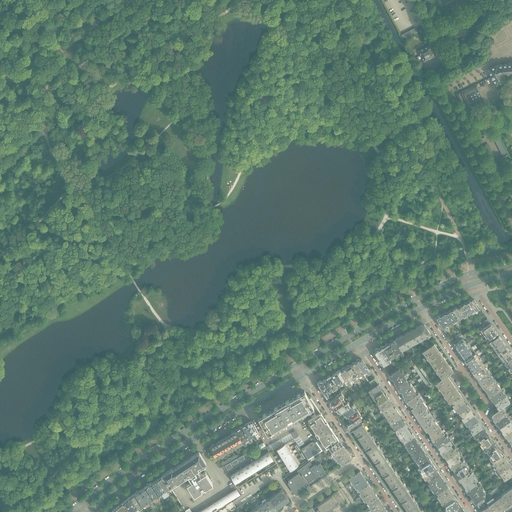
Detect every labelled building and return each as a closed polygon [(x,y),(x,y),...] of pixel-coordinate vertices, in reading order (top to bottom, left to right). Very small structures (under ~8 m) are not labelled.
[(412,36),(409,30),(401,35),(404,40),(406,40),(412,36)] [(435,56),(429,45),(418,51),(424,62),(427,60),(432,58),(435,56)] [(511,63),(499,64),(498,64),(497,64),(490,68),(489,69),(497,85),(507,80),(504,74),(511,73),(511,63)] [(463,90),(456,93),(456,94),(466,114),(467,113),(487,103),(477,83),(463,90)] [(480,308),(475,302),(474,299),(471,298),(467,301),(474,311),(476,314),(479,312),(477,310),(480,308)] [(474,311),(467,301),(466,302),(465,302),(464,302),(462,304),(462,303),(461,304),(468,314),(469,315),(474,311)] [(468,314),(461,304),(458,306),(457,306),(456,307),(463,316),(463,317),(468,314)] [(463,316),(456,307),(456,306),(452,309),(459,319),(463,316)] [(459,319),(452,309),(450,309),(446,312),(453,322),(453,323),(459,319)] [(453,322),(446,312),(445,312),(441,315),(448,325),(453,322)] [(448,325),(441,315),(440,314),(436,316),(435,319),(438,322),(445,333),(447,331),(448,326),(448,325)] [(480,330),(490,323),(487,318),(482,322),(483,324),(478,328),(480,330)] [(483,336),(494,328),(490,323),(480,330),(483,336)] [(430,334),(424,325),(420,324),(404,333),(411,344),(426,336),(426,337),(430,334)] [(499,335),(494,328),(483,336),(486,339),(488,338),(489,339),(495,335),(496,337),(498,336),(499,335)] [(411,344),(404,333),(394,339),(401,350),(411,344)] [(499,343),(502,342),(500,340),(501,340),(501,338),(500,336),(498,336),(496,337),(489,342),(493,348),(497,345),(498,345),(500,344),(499,343)] [(458,350),(465,344),(462,339),(461,340),(459,338),(458,339),(452,342),(454,344),(454,345),(458,350)] [(401,350),(394,339),(392,340),(391,340),(389,341),(389,342),(398,356),(400,355),(401,355),(404,354),(401,350)] [(503,349),(503,348),(506,347),(505,346),(505,347),(504,345),(505,343),(503,342),(502,342),(502,341),(502,342),(499,343),(500,344),(498,345),(497,345),(493,348),(497,353),(501,350),(501,351),(503,349)] [(398,356),(389,342),(384,345),(392,358),(394,356),(395,358),(398,356)] [(461,355),(469,349),(472,347),(471,347),(468,342),(465,344),(458,350),(461,355)] [(431,365),(443,357),(433,344),(422,352),(426,358),(425,358),(424,358),(422,359),(424,362),(427,360),(426,360),(427,359),(431,365)] [(392,358),(384,345),(379,349),(388,362),(391,361),(390,359),(392,358)] [(464,359),(472,354),(475,352),(472,347),(469,349),(461,355),(464,359)] [(507,354),(509,352),(508,350),(508,349),(507,347),(506,347),(503,348),(503,349),(501,351),(501,350),(497,353),(500,358),(499,358),(496,361),(495,359),(491,362),(493,364),(500,359),(504,356),(505,356),(507,355),(507,354)] [(388,362),(379,349),(378,348),(377,348),(375,349),(375,350),(374,351),(374,353),(383,365),(388,362)] [(473,372),(483,364),(475,352),(472,354),(464,359),(473,372)] [(511,359),(511,358),(511,356),(511,354),(511,353),(511,352),(509,352),(507,354),(507,355),(505,356),(504,356),(500,359),(504,364),(508,361),(509,361),(511,360),(511,359)] [(446,375),(453,371),(443,357),(431,365),(441,379),(446,375)] [(370,372),(362,359),(360,359),(359,359),(358,359),(356,360),(356,361),(355,362),(363,373),(367,371),(368,373),(370,372)] [(365,375),(363,373),(355,362),(350,364),(358,376),(361,375),(362,377),(365,375)] [(358,376),(350,364),(345,367),(353,379),(354,381),(358,379),(356,377),(358,376)] [(482,384),(492,377),(483,364),(473,372),(482,384)] [(353,379),(345,367),(344,367),(342,368),(342,369),(342,370),(340,370),(349,384),(352,382),(351,380),(353,379)] [(405,379),(406,378),(401,371),(400,371),(398,368),(395,370),(394,371),(391,373),(389,375),(391,378),(394,382),(397,388),(407,381),(405,379)] [(350,386),(349,384),(340,370),(340,369),(340,370),(340,369),(335,372),(342,383),(345,381),(346,383),(346,384),(348,387),(350,386)] [(342,383),(335,372),(330,375),(327,377),(331,383),(333,382),(336,387),(342,383)] [(440,389),(451,381),(446,375),(441,379),(435,382),(440,389)] [(336,387),(333,382),(331,383),(327,377),(322,381),(329,392),(336,387)] [(490,396),(501,389),(492,377),(482,384),(490,396)] [(329,392),(322,381),(320,380),(319,381),(318,384),(326,396),(331,393),(329,392)] [(415,391),(412,387),(409,383),(409,384),(407,381),(397,388),(399,391),(400,390),(403,394),(402,395),(406,401),(415,394),(414,392),(415,391)] [(451,401),(460,395),(451,381),(440,389),(449,403),(451,401)] [(387,396),(383,390),(379,384),(378,384),(368,390),(377,404),(387,396)] [(506,404),(510,401),(501,389),(490,396),(499,409),(502,406),(504,405),(506,404)] [(311,403),(306,394),(304,391),(303,391),(302,391),(301,391),(301,392),(301,393),(296,396),(295,395),(294,395),(294,396),(293,397),(294,397),(292,397),(302,414),(311,408),(315,414),(316,415),(320,412),(316,406),(313,406),(313,405),(314,404),(312,402),(311,403)] [(344,400),(342,398),(343,397),(340,392),(335,395),(336,397),(334,398),(330,401),(333,407),(344,400)] [(360,399),(355,392),(351,395),(354,400),(351,402),(352,404),(353,404),(354,403),(356,402),(360,399)] [(421,400),(422,399),(423,401),(426,399),(425,398),(424,399),(422,396),(420,397),(418,392),(415,394),(406,401),(407,403),(409,403),(412,407),(411,408),(415,414),(426,407),(421,400)] [(464,402),(463,401),(463,400),(462,399),(462,398),(460,395),(451,401),(453,403),(451,404),(457,411),(458,411),(459,413),(464,409),(465,411),(470,408),(467,404),(466,404),(465,403),(465,402),(464,402)] [(396,410),(392,403),(387,396),(377,404),(386,417),(396,410)] [(302,414),(292,397),(291,398),(290,398),(289,398),(289,399),(284,402),(283,402),(282,403),(281,404),(290,420),(302,414)] [(350,407),(349,406),(346,402),(345,402),(344,400),(333,407),(335,409),(336,409),(338,411),(339,411),(340,413),(342,412),(350,407)] [(290,420),(281,404),(280,405),(279,404),(278,405),(278,406),(273,409),(272,408),(271,409),(271,410),(270,411),(279,427),(290,420)] [(348,416),(357,410),(353,404),(352,404),(349,406),(350,407),(342,412),(343,414),(344,414),(346,417),(348,416)] [(495,421),(506,413),(504,411),(505,411),(502,406),(499,409),(492,414),(492,415),(491,415),(493,418),(493,419),(494,420),(495,420),(495,421)] [(433,415),(431,413),(429,410),(428,411),(426,407),(415,414),(424,427),(435,420),(436,419),(433,415)] [(473,415),(473,414),(472,414),(473,413),(472,413),(471,412),(471,410),(470,408),(465,411),(464,409),(459,413),(462,416),(461,417),(466,425),(467,424),(470,427),(475,424),(473,422),(477,419),(476,417),(475,417),(474,416),(474,415),(473,415)] [(360,416),(361,415),(357,410),(348,416),(350,419),(349,420),(350,422),(360,416)] [(405,423),(401,416),(396,410),(386,417),(394,430),(405,423)] [(279,427),(270,411),(268,411),(267,411),(267,412),(266,412),(261,415),(260,415),(259,416),(259,417),(258,417),(267,433),(268,433),(270,438),(272,437),(270,432),(279,427)] [(326,422),(324,417),(320,412),(316,415),(315,414),(312,415),(310,416),(311,418),(308,421),(314,430),(326,422)] [(511,427),(511,421),(510,420),(506,413),(495,421),(495,422),(496,423),(497,423),(502,431),(503,433),(504,433),(511,427)] [(352,429),(361,423),(360,420),(362,419),(360,416),(350,422),(347,425),(348,427),(348,428),(349,429),(350,430),(350,429),(350,430),(352,429)] [(482,427),(482,426),(481,426),(480,425),(481,424),(477,419),(473,422),(475,424),(470,427),(471,429),(470,430),(475,438),(477,437),(478,439),(483,436),(484,438),(488,435),(485,431),(484,431),(483,430),(483,428),(482,427)] [(442,429),(440,426),(438,424),(437,424),(435,420),(424,427),(426,430),(427,430),(429,434),(429,435),(433,441),(444,433),(441,429),(442,429)] [(258,433),(252,422),(250,421),(246,423),(253,436),(254,438),(256,437),(255,435),(258,433)] [(332,430),(330,426),(326,422),(314,430),(320,439),(332,430)] [(371,436),(362,422),(361,423),(352,429),(361,442),(371,436)] [(253,436),(246,423),(241,426),(248,439),(249,441),(251,440),(250,437),(253,436)] [(414,435),(409,429),(405,423),(394,430),(403,442),(414,435)] [(248,439),(241,426),(236,429),(235,429),(242,442),(244,444),(246,443),(245,441),(248,439)] [(242,442),(235,429),(231,432),(232,433),(223,438),(230,450),(242,442)] [(339,440),(336,435),(332,430),(320,439),(314,442),(312,442),(301,450),(308,461),(315,456),(316,456),(319,454),(324,450),(326,448),(339,440)] [(452,443),(449,439),(456,434),(454,432),(451,434),(452,435),(449,437),(448,438),(446,435),(445,435),(444,433),(433,441),(441,453),(452,446),(451,444),(452,443)] [(422,448),(418,442),(414,435),(403,442),(411,455),(422,448)] [(493,443),(493,441),(492,441),(491,440),(490,439),(489,438),(490,437),(488,435),(484,438),(483,436),(478,439),(481,443),(479,444),(482,447),(480,448),(477,450),(479,451),(481,450),(483,448),(485,451),(486,450),(488,454),(493,450),(492,449),(496,446),(495,444),(493,444),(493,443)] [(380,449),(371,436),(361,442),(370,455),(380,449)] [(230,450),(223,438),(214,443),(210,445),(211,445),(209,446),(215,455),(216,458),(230,450)] [(332,452),(342,445),(339,440),(326,448),(324,450),(325,452),(328,451),(329,454),(332,452)] [(279,453),(290,447),(287,442),(276,449),(279,453)] [(351,458),(346,451),(342,445),(332,452),(335,456),(333,457),(334,459),(332,461),(333,462),(336,460),(335,459),(336,458),(340,464),(340,465),(342,464),(351,458)] [(460,455),(457,451),(454,447),(453,448),(452,446),(441,453),(449,465),(460,458),(459,456),(460,455)] [(502,456),(502,455),(501,455),(500,453),(501,453),(499,452),(499,451),(499,450),(496,446),(492,449),(493,450),(488,454),(490,456),(489,457),(491,460),(489,461),(486,463),(488,465),(490,463),(490,462),(492,461),(494,464),(495,463),(497,465),(506,459),(504,456),(503,457),(502,456)] [(291,452),(293,451),(292,451),(290,447),(279,453),(282,457),(290,452),(291,452)] [(430,460),(426,454),(422,448),(411,455),(420,468),(430,460)] [(388,462),(380,449),(370,455),(378,468),(388,462)] [(273,459),(268,451),(265,453),(264,451),(262,453),(260,454),(261,455),(259,457),(264,465),(268,462),(273,459)] [(201,475),(198,469),(205,465),(204,464),(205,463),(205,464),(206,463),(199,453),(199,452),(191,457),(172,469),(172,468),(162,475),(162,476),(170,487),(171,487),(170,487),(187,476),(191,482),(187,484),(194,496),(202,490),(204,489),(213,484),(205,472),(201,475)] [(293,456),(291,452),(290,452),(282,457),(284,462),(293,456)] [(287,466),(298,459),(295,455),(293,456),(284,462),(287,466)] [(264,465),(259,457),(257,458),(256,457),(254,458),(252,459),(253,461),(250,462),(255,470),(260,467),(264,465)] [(468,468),(466,464),(463,459),(462,460),(460,458),(449,465),(458,478),(469,471),(467,469),(468,468)] [(290,470),(300,463),(298,459),(287,466),(290,470)] [(509,466),(509,465),(507,464),(506,463),(507,462),(506,459),(497,465),(496,466),(505,479),(507,477),(509,476),(511,473),(511,469),(511,470),(511,469),(510,467),(509,467),(509,466)] [(436,471),(434,467),(432,464),(432,462),(430,460),(420,468),(421,470),(420,471),(421,472),(425,479),(426,478),(428,480),(439,473),(437,471),(436,471)] [(314,478),(314,477),(316,476),(319,474),(320,476),(326,473),(320,463),(316,465),(315,464),(313,465),(310,461),(292,474),(294,475),(293,476),(292,474),(288,477),(289,479),(288,479),(288,480),(288,481),(288,482),(287,483),(294,493),(295,494),(296,494),(297,494),(298,494),(308,487),(306,484),(308,482),(312,479),(314,478)] [(396,472),(388,462),(378,468),(387,481),(397,475),(396,472)] [(253,471),(248,464),(245,465),(244,464),(242,465),(241,466),(242,468),(239,469),(244,477),(248,474),(253,471)] [(244,477),(239,469),(237,471),(236,469),(234,470),(232,471),(233,473),(230,475),(235,483),(240,480),(244,477)] [(368,483),(364,477),(359,470),(352,475),(352,474),(350,476),(349,477),(353,484),(357,490),(368,483)] [(476,481),(473,476),(470,472),(469,471),(458,478),(466,490),(477,483),(475,481),(476,481)] [(445,483),(442,480),(440,476),(440,475),(439,473),(428,480),(429,482),(428,483),(434,491),(435,490),(436,493),(447,485),(446,483),(445,483)] [(406,488),(397,475),(387,481),(396,494),(406,488)] [(170,487),(162,476),(157,479),(167,494),(170,492),(169,490),(171,489),(170,487)] [(167,494),(157,479),(151,482),(160,496),(163,494),(164,496),(167,494)] [(160,496),(151,482),(145,486),(154,499),(156,501),(158,500),(157,497),(160,496)] [(376,496),(372,489),(368,483),(357,490),(366,503),(376,496)] [(485,493),(482,489),(479,484),(478,485),(477,483),(466,490),(475,503),(482,497),(485,495),(484,494),(485,493)] [(453,496),(451,492),(448,489),(449,487),(447,485),(436,493),(438,495),(436,496),(442,504),(443,503),(445,505),(456,498),(454,496),(453,496)] [(154,499),(145,486),(140,489),(149,504),(152,502),(152,501),(154,499)] [(415,501),(406,488),(396,494),(405,507),(415,501)] [(149,504),(140,489),(134,493),(143,506),(146,504),(147,505),(149,504)] [(238,495),(234,489),(232,490),(227,494),(231,500),(231,499),(233,498),(233,499),(233,498),(238,495)] [(289,499),(282,490),(276,494),(276,493),(274,494),(275,495),(269,499),(276,509),(289,499)] [(345,500),(338,490),(337,490),(338,491),(332,495),(337,502),(339,504),(345,500)] [(511,500),(511,496),(507,490),(494,500),(501,509),(511,500)] [(327,511),(339,504),(337,502),(332,495),(338,491),(332,494),(317,505),(313,508),(311,506),(304,511),(327,511)] [(143,506),(134,493),(130,496),(139,510),(143,507),(143,506)] [(231,500),(227,494),(220,498),(224,504),(231,500)] [(136,511),(139,510),(130,496),(127,499),(135,511),(136,511)] [(380,511),(385,509),(381,502),(376,496),(366,503),(372,511),(380,511)] [(482,497),(475,503),(476,505),(478,504),(484,500),(482,497)] [(224,504),(220,498),(214,502),(217,508),(224,504)] [(462,508),(460,505),(457,501),(457,500),(456,498),(445,505),(446,507),(445,508),(447,511),(462,511),(464,511),(463,508),(462,508)] [(135,511),(127,499),(123,501),(130,511),(135,511)] [(271,511),(276,509),(269,499),(263,503),(263,502),(262,503),(262,504),(256,508),(259,511),(271,511)] [(237,511),(238,511),(235,506),(231,500),(224,504),(217,508),(211,511),(237,511)] [(496,511),(501,509),(494,500),(487,505),(480,510),(480,511),(496,511)] [(130,511),(123,501),(116,507),(118,511),(130,511)] [(422,511),(415,501),(405,507),(407,511),(422,511)] [(211,511),(217,508),(214,502),(210,504),(207,507),(210,511),(211,511)]
